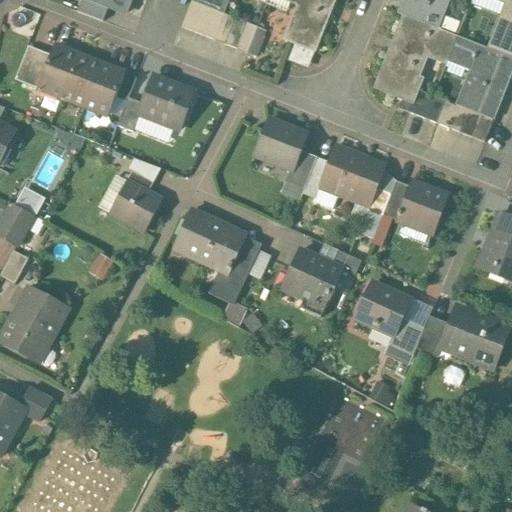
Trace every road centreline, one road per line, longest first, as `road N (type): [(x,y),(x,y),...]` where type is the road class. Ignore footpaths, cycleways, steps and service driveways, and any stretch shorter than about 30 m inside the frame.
road 1 (residential): [(22,0),(326,115)]
road 2 (residential): [(326,115),(490,179)]
road 3 (residential): [(371,0),(326,115)]
